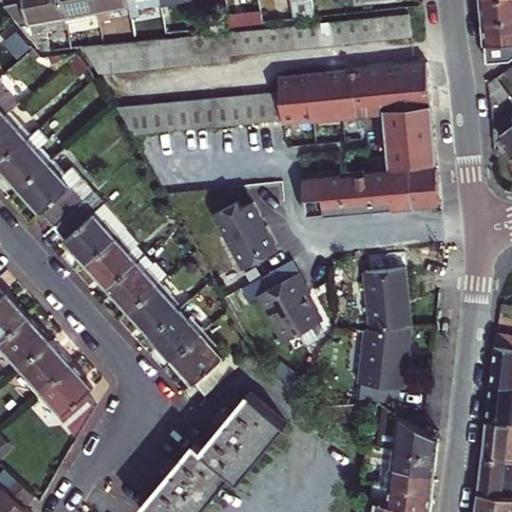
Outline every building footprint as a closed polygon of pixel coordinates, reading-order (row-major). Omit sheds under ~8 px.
[(67,27),(66,22),(62,0),(24,0),(25,1),(4,5),(42,51),(49,50),(47,31),(67,27)] [(62,0),(66,22),(99,16),(95,0),(62,0)] [(130,16),(127,0),(95,0),(99,16),(100,21),(130,16)] [(138,7),(161,3),(160,0),(127,0),(130,16),(134,36),(148,35),(145,15),(139,15),(138,7)] [(295,19),(315,17),(312,0),(291,0),(294,12),(295,19)] [(511,16),(511,0),(481,0),(482,10),(484,21),(511,16)] [(262,22),(261,11),(229,15),(230,26),(262,22)] [(271,22),(295,19),(294,12),(270,14),(271,22)] [(229,54),(412,36),(410,13),(84,47),(98,73),(229,60),(229,54)] [(511,57),(511,16),(484,21),(486,47),(487,61),(511,59),(511,57)] [(73,54),(55,56),(44,63),(54,71),(73,54)] [(80,76),(89,67),(78,54),(69,62),(80,76)] [(428,62),(350,69),(280,76),(282,92),(119,108),(133,134),(377,114),(387,113),(392,164),(437,160),(434,132),(430,86),(428,62)] [(491,105),(508,95),(496,80),(490,85),(491,105)] [(0,83),(0,119),(10,110),(17,104),(0,83)] [(500,136),(511,152),(511,109),(498,119),(500,136)] [(10,110),(0,119),(0,162),(28,138),(19,128),(23,124),(10,110)] [(31,134),(23,124),(19,128),(28,138),(31,134)] [(28,138),(0,162),(0,163),(10,175),(21,187),(53,158),(42,145),(49,139),(39,128),(31,134),(28,138)] [(53,158),(21,187),(37,205),(43,211),(55,226),(95,191),(73,165),(65,172),(53,158)] [(306,215),(442,203),(438,167),(303,179),(306,215)] [(55,226),(66,237),(71,243),(88,262),(126,228),(127,227),(95,191),(55,226)] [(216,213),(246,267),(282,247),(269,224),(267,225),(264,221),(262,216),(264,215),(255,199),(243,206),(239,200),(216,213)] [(126,228),(88,262),(98,274),(109,286),(145,254),(137,244),(139,242),(126,228)] [(145,254),(109,286),(120,298),(131,310),(162,281),(168,276),(155,261),(153,263),(145,254)] [(289,260),(268,271),(270,274),(256,282),(262,292),(296,273),(289,260)] [(371,327),(412,323),(410,292),(408,266),(367,269),(371,327)] [(262,292),(258,295),(284,342),(326,318),(315,299),(311,292),(314,290),(302,270),(296,273),(262,292)] [(180,309),(172,299),(176,296),(162,281),(131,310),(141,322),(152,334),(180,309)] [(0,341),(29,316),(14,300),(0,284),(0,341)] [(180,309),(152,334),(162,345),(173,358),(205,329),(213,322),(191,298),(180,309)] [(12,356),(21,366),(50,340),(40,328),(29,316),(0,341),(0,349),(9,359),(12,356)] [(371,327),(366,327),(360,381),(402,386),(405,386),(408,362),(412,323),(371,327)] [(205,329),(173,358),(189,376),(206,394),(240,363),(229,352),(223,357),(214,347),(218,343),(205,329)] [(511,336),(496,335),(494,348),(492,367),(489,385),(511,387),(511,336)] [(26,379),(39,393),(71,364),(62,354),(50,340),(21,366),(30,376),(26,379)] [(98,405),(88,394),(94,389),(86,380),(71,364),(39,393),(51,407),(55,404),(64,413),(60,417),(78,437),(98,405)] [(402,386),(360,381),(358,397),(400,402),(402,386)] [(487,405),(486,422),(511,425),(511,387),(489,385),(487,405)] [(169,475),(141,508),(149,511),(201,511),(233,473),(241,480),(289,422),(251,391),(228,420),(205,448),(197,441),(169,475)] [(355,417),(365,421),(369,401),(328,403),(329,420),(355,419),(355,417)] [(379,401),(375,407),(368,443),(373,444),(438,455),(440,445),(441,436),(379,401)] [(482,458),(511,461),(511,425),(486,422),(483,442),(482,458)] [(10,450),(0,438),(0,456),(1,458),(10,450)] [(370,461),(436,473),(437,464),(438,455),(373,444),(370,461)] [(478,493),(511,497),(511,461),(482,458),(480,476),(478,493)] [(436,473),(370,461),(365,461),(362,480),(433,491),(435,483),(436,473)] [(15,475),(0,490),(0,511),(33,511),(26,505),(37,494),(15,475)] [(432,503),(433,491),(362,480),(359,496),(416,509),(431,511),(432,503)] [(511,511),(511,497),(478,493),(477,503),(475,511),(511,511)] [(415,511),(416,509),(359,496),(358,503),(376,506),(374,511),(415,511)]
